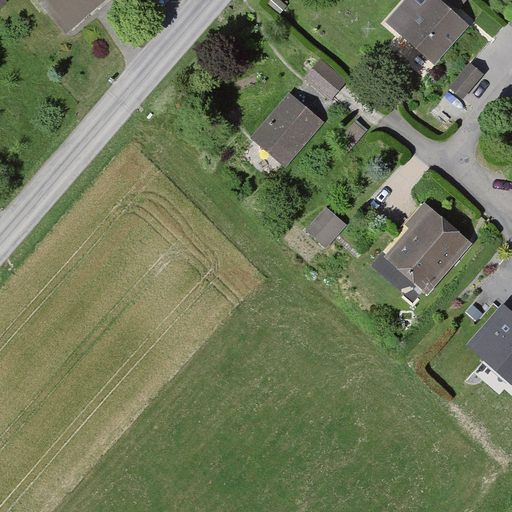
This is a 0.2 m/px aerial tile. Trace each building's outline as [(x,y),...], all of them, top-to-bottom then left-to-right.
[(42,0),(68,32),(105,0),(42,0)] [(444,0),(406,0),(389,21),(435,61),(473,25),(444,0)] [(321,54),(310,72),(338,97),(349,78),(321,54)] [(474,61),(452,85),(467,95),(490,72),(474,61)] [(292,90),(255,131),(288,161),(325,119),(292,90)] [(357,123),(343,135),(350,144),(364,129),(357,123)] [(330,202),(311,223),(331,244),(350,221),(330,202)] [(435,205),(392,253),(430,289),(478,242),(435,205)] [(511,313),(502,305),(467,345),(511,384),(511,313)]
